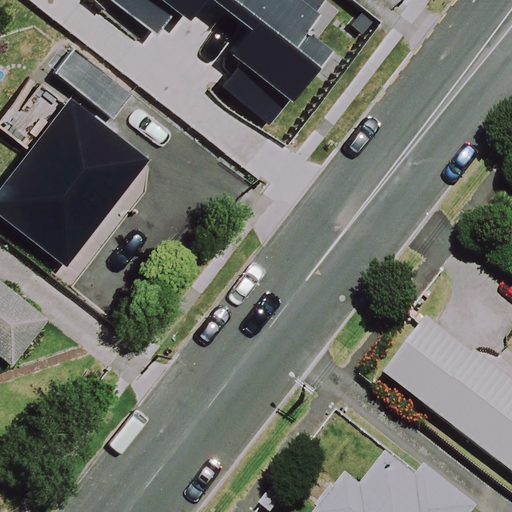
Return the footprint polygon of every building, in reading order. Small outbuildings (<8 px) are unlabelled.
[(149,0),(118,40),(205,109),(228,80),(258,104),(280,77),(233,41),(265,0),(149,0)] [(129,95),(69,49),(49,75),(109,122),(129,95)] [(143,159),(64,101),(43,130),(20,113),(4,136),(26,152),(0,186),(0,220),(63,267),(143,159)] [(42,320),(0,287),(0,358),(8,364),(42,320)] [(511,387),(425,321),(383,377),(511,475),(511,387)] [(413,481),(386,459),(359,494),(342,480),(316,511),(473,511),(421,471),(413,481)]
